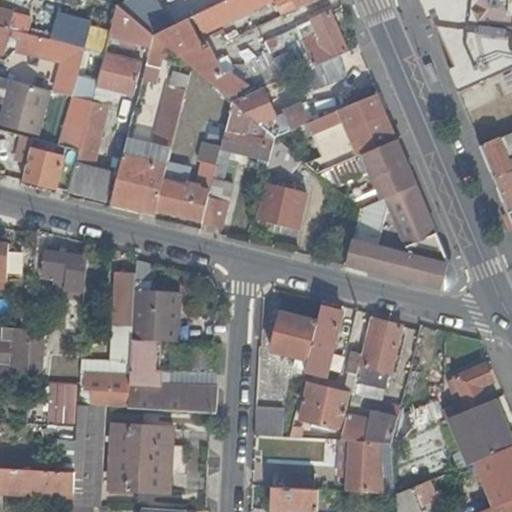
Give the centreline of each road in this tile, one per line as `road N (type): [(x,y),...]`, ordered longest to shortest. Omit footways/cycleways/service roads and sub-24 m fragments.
road 1 (primary): [(511,309),(376,0)]
road 2 (residential): [(242,253),(511,323)]
road 3 (residential): [(226,511),(242,253)]
road 4 (residential): [(0,198),(242,253)]
